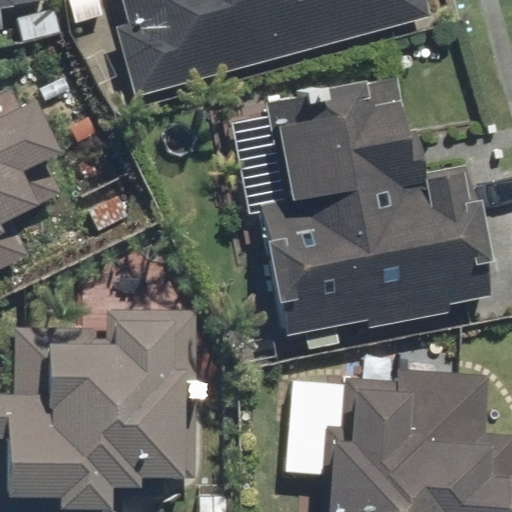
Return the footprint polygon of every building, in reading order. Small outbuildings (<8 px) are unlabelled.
[(0,0),(0,9),(44,4),(43,0),(0,0)] [(97,0),(125,102),(427,20),(421,0),(97,0)] [(274,340),(483,300),(457,164),(412,172),(394,77),(255,103),(274,203),(249,208),(274,340)] [(0,221),(25,210),(7,174),(50,154),(25,103),(14,108),(6,91),(0,93),(0,221)] [(193,402),(192,311),(100,312),(100,330),(6,330),(7,396),(0,396),(0,511),(119,511),(119,495),(130,495),(130,482),(174,482),(174,403),(193,402)] [(387,383),(284,376),(277,476),(313,479),(311,511),(511,511),(511,501),(506,501),(511,435),(479,433),(482,378),(388,372),(387,383)]
